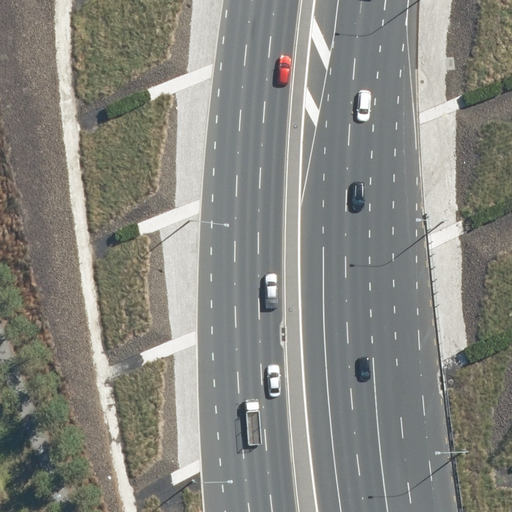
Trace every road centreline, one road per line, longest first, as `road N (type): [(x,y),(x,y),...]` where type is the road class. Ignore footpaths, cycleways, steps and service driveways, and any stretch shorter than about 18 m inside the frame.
road 1 (primary): [(253,511),(236,280),(262,0)]
road 2 (primary): [(370,0),(360,328),(378,511)]
